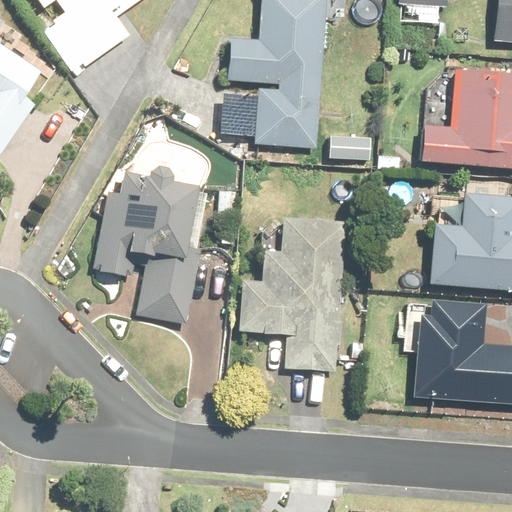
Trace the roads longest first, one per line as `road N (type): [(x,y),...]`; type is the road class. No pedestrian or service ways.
road 1 (residential): [(511,472),(156,444)]
road 2 (residential): [(42,317),(156,444)]
road 3 (residential): [(156,444),(47,443),(20,434),(0,411)]
